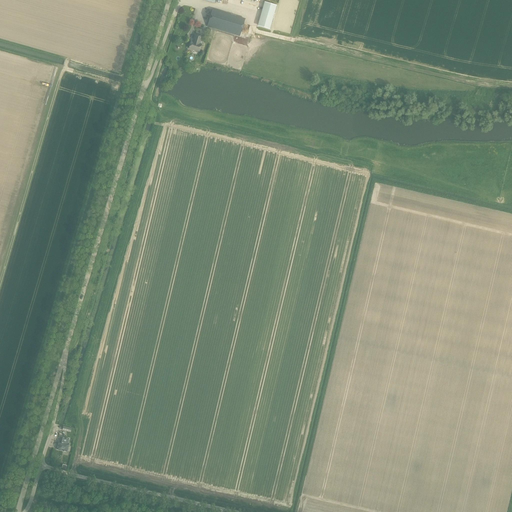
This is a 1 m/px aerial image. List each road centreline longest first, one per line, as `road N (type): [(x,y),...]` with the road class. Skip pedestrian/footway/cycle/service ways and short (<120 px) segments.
road 1 (track): [(158,113),(368,172),(289,511)]
road 2 (track): [(296,511),(373,181),(511,212)]
road 3 (track): [(511,192),(498,199),(393,164),(150,104)]
road 4 (track): [(0,283),(66,58),(121,74),(143,0)]
road 5 (unclassified): [(64,353),(169,0)]
road 6 (track): [(69,418),(158,113)]
road 7 (track): [(285,511),(74,463),(83,422),(69,418)]
road 8 (track): [(511,87),(294,40)]
road 9 (unclassified): [(41,465),(233,511)]
road 10 (unclassified): [(64,353),(17,511)]
